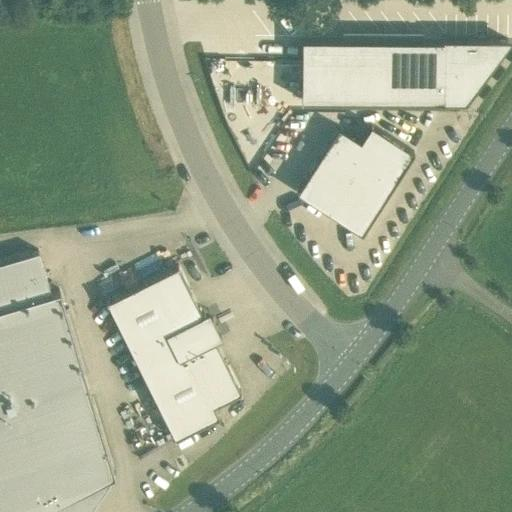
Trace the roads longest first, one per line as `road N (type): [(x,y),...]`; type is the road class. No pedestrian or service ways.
road 1 (residential): [(352,363),(272,280),(218,207),(177,114),(147,0)]
road 2 (secondary): [(352,363),(511,129)]
road 3 (secondary): [(192,511),(293,429),(352,363)]
